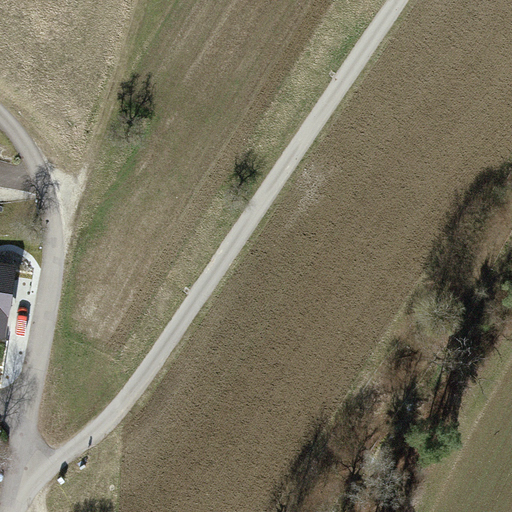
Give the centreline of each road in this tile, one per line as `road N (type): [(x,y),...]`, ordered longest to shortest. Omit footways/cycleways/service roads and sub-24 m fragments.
road 1 (residential): [(398,0),(122,409),(67,454),(18,478)]
road 2 (residential): [(31,409),(54,253),(52,206),(32,151),(0,115)]
road 3 (track): [(141,0),(80,186),(52,206)]
